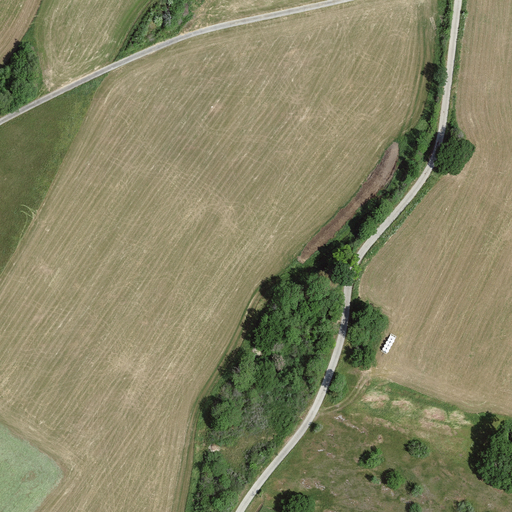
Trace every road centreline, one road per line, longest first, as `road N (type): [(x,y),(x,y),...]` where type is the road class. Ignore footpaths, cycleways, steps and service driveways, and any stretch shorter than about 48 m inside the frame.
road 1 (track): [(240,511),(309,422),(344,330),(350,268),(423,180),(438,149),(458,0)]
road 2 (unclassified): [(0,123),(172,41),(345,0)]
